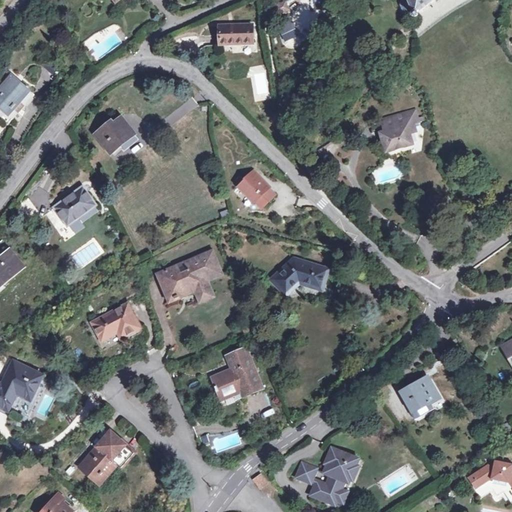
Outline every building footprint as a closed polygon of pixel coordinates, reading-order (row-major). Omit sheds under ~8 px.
[(408,0),(414,13),(413,14),(413,16),(414,17),(416,17),(417,15),(416,14),(434,0),(408,0)] [(274,6),(274,10),(277,16),(289,10),(285,2),(274,6)] [(276,22),(283,41),(297,35),(290,16),(276,22)] [(219,26),(220,45),(253,43),(252,24),(219,26)] [(0,88),(0,108),(12,119),(33,95),(12,76),(9,79),(3,74),(0,77),(0,84),(2,87),(0,88)] [(414,132),(412,125),(417,123),(413,111),(381,121),(385,133),(381,134),(386,151),(411,144),(408,134),(414,132)] [(122,129),(130,139),(134,136),(120,119),(113,124),(119,132),(122,129)] [(112,153),(130,139),(122,129),(119,132),(113,124),(111,122),(96,134),(112,153)] [(270,188),(271,187),(255,171),(239,187),(254,203),(256,202),(263,209),(277,196),(270,188)] [(68,226),(96,206),(83,187),(55,207),(68,226)] [(40,212),(29,198),(17,208),(26,223),(40,212)] [(12,252),(0,261),(0,287),(3,284),(5,286),(25,268),(12,252)] [(187,267),(214,256),(213,252),(185,264),(187,267)] [(187,267),(185,264),(158,276),(170,303),(180,299),(178,294),(194,287),(196,292),(201,303),(214,298),(207,282),(223,275),(214,256),(187,267)] [(323,291),(329,270),(295,260),(272,280),(286,297),(301,284),(323,291)] [(178,294),(180,299),(196,292),(194,287),(178,294)] [(78,314),(85,310),(81,303),(74,307),(78,314)] [(102,342),(118,333),(122,331),(126,338),(128,342),(144,333),(129,305),(93,324),(102,342)] [(122,331),(118,333),(122,340),(126,338),(122,331)] [(502,342),(506,350),(510,348),(506,340),(502,342)] [(233,373),(226,376),(224,372),(212,378),(216,387),(215,387),(217,392),(218,392),(223,401),(234,396),(233,394),(241,390),(244,398),(264,389),(247,348),(227,357),(233,373)] [(13,361),(2,384),(0,383),(0,382),(0,407),(8,412),(17,394),(31,401),(43,376),(13,361)] [(402,393),(413,412),(428,403),(429,405),(431,404),(440,399),(427,378),(402,393)] [(428,403),(413,412),(411,413),(416,422),(435,412),(431,404),(429,405),(428,403)] [(138,454),(136,452),(134,453),(112,432),(80,468),(100,486),(119,466),(121,468),(120,469),(122,472),(138,454)] [(350,484),(360,460),(331,449),(325,465),(327,465),(324,474),(331,477),(327,487),(317,483),(314,490),(327,495),(325,498),(337,503),(345,483),(347,483),(350,484)] [(491,464),(472,475),(480,487),(476,489),(481,498),(493,490),(498,496),(504,492),(511,503),(511,463),(496,459),(494,464),(491,464)] [(318,470),(303,464),(297,479),(311,485),(318,470)] [(480,487),(472,475),(468,477),(476,489),(480,487)] [(253,481),(259,490),(267,484),(261,476),(253,481)] [(344,490),(347,483),(345,483),(337,503),(343,505),(348,492),(344,490)] [(327,495),(314,490),(311,497),(336,506),(337,503),(325,498),(327,495)] [(57,498),(44,511),(72,511),(62,503),(64,500),(60,496),(58,499),(57,498)]
